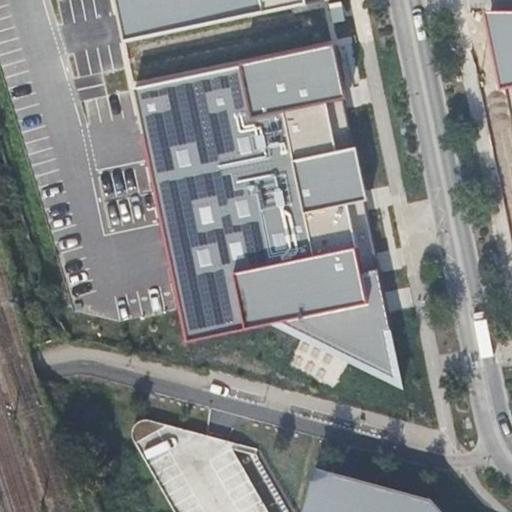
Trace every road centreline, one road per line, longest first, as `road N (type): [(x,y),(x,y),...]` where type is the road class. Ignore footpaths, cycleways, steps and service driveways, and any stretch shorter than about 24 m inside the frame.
road 1 (residential): [(34,376),(85,366),(445,467),(510,459)]
road 2 (unclassified): [(405,0),(495,425),(510,459)]
